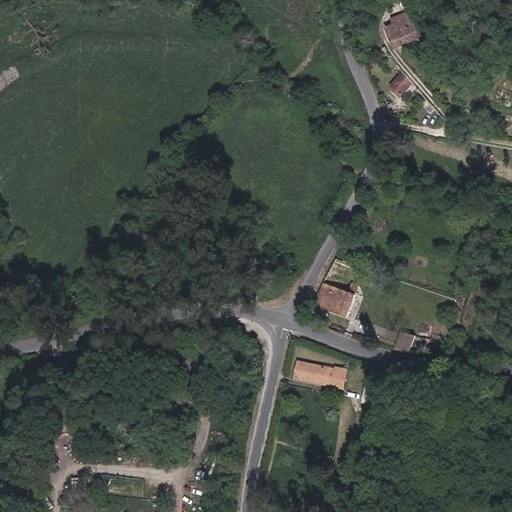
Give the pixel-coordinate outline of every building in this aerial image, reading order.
[(414,10),(406,13),(411,24),(419,21),(414,10)] [(421,25),(419,21),(411,24),(406,13),(396,17),(398,22),(388,26),(398,48),(428,36),(421,25)] [(403,94),(414,83),(405,71),(392,85),(403,94)] [(347,290),(355,293),(358,285),(350,282),(347,290)] [(352,301),(355,293),(347,290),(325,283),(318,305),(347,315),(352,301)] [(106,289),(98,298),(102,302),(111,294),(106,289)] [(363,296),(355,293),(352,301),(360,304),(363,296)] [(396,352),(410,355),(415,335),(404,332),(396,352)] [(336,369),(301,362),(297,379),(342,389),(344,380),(342,380),(344,368),(337,367),(336,369)] [(362,402),(375,405),(377,395),(364,392),(362,402)]
